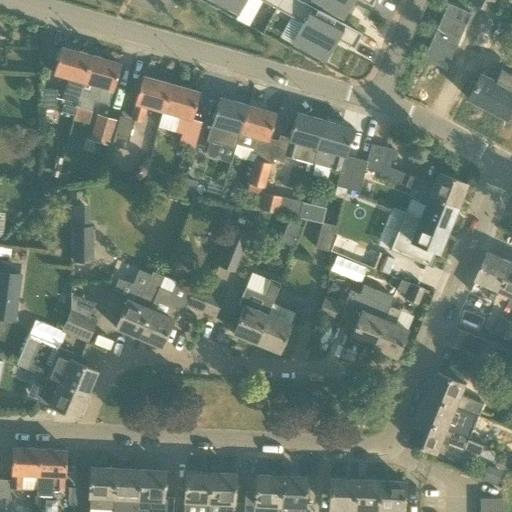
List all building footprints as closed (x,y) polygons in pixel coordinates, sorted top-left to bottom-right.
[(241,0),(266,0),(275,5),(277,0),(215,0),(236,11),(241,0)] [(300,0),(277,0),(275,5),(302,19),(291,40),(323,57),(332,41),(329,40),(332,34),(351,44),(358,31),(300,0)] [(369,0),(312,0),(341,15),(348,0),(365,0),(369,2),(369,0)] [(495,0),(473,0),(472,3),(489,12),(495,0)] [(449,4),(423,60),(446,70),(471,14),(449,4)] [(74,116),(77,107),(75,106),(89,55),(61,47),(53,74),(68,78),(61,103),(64,104),(61,112),(74,116)] [(92,111),(95,101),(109,105),(113,90),(114,90),(121,64),(89,55),(75,106),(77,107),(92,111)] [(469,97),(468,99),(505,118),(510,109),(511,109),(511,77),(501,72),(495,83),(480,75),(479,78),(475,75),(465,94),(469,97)] [(164,111),(171,84),(143,76),(135,103),(136,104),(132,119),(142,122),(147,107),(164,111)] [(159,127),(176,131),(183,133),(180,144),(195,148),(202,122),(192,119),(200,92),(171,84),(164,111),(159,127)] [(56,111),(58,90),(43,90),(42,110),(56,111)] [(241,133),(248,106),(219,98),(211,125),(212,125),(208,141),(219,144),(223,128),(240,133),(241,133)] [(237,144),(253,149),(252,153),(263,156),(267,141),(268,141),(276,114),(248,106),(241,133),(240,133),(237,144)] [(290,141),(286,156),(316,165),(326,122),(296,113),(289,141),(290,141)] [(90,140),(110,146),(117,121),(97,115),(90,140)] [(119,121),(112,146),(126,150),(133,125),(119,121)] [(349,190),(357,159),(346,156),(353,129),(326,122),(316,165),(341,171),(337,186),(349,190)] [(381,177),(421,193),(457,208),(467,184),(439,173),(434,185),(390,168),(395,151),(372,145),(367,162),(366,165),(365,170),(380,174),(381,177)] [(367,162),(357,159),(349,190),(359,193),(365,170),(366,165),(367,162)] [(272,164),(256,160),(254,160),(248,184),(249,184),(247,192),(262,196),(264,189),(265,189),(272,164)] [(69,183),(69,174),(58,173),(58,183),(69,183)] [(195,194),(198,182),(185,180),(182,191),(195,194)] [(349,190),(337,186),(334,197),(346,200),(349,190)] [(276,212),(280,196),(264,192),(263,197),(260,208),(276,212)] [(448,231),(457,208),(421,193),(418,202),(426,205),(420,219),(448,231)] [(280,196),(276,212),(280,213),(298,217),(302,205),(303,202),(280,196)] [(73,226),(73,263),(93,263),(93,225),(86,225),(86,217),(71,217),(71,226),(73,226)] [(439,253),(448,231),(420,219),(406,254),(422,260),(427,248),(439,253)] [(287,220),(279,242),(292,247),(300,225),(287,220)] [(329,252),(336,227),(323,224),(316,248),(329,252)] [(234,230),(220,265),(235,272),(249,236),(234,230)] [(358,246),(359,244),(338,235),(331,252),(374,269),(381,253),(371,249),(370,251),(358,246)] [(500,291),(511,263),(489,253),(472,292),(495,302),(500,291)] [(511,309),(511,263),(500,291),(511,296),(511,298),(508,307),(511,309)] [(19,285),(21,275),(0,272),(0,318),(15,321),(19,285)] [(137,337),(158,289),(163,277),(153,272),(145,290),(141,288),(119,280),(113,294),(106,309),(120,315),(115,328),(137,337)] [(256,343),(272,304),(281,284),(270,279),(263,295),(246,288),(239,305),(244,307),(233,334),(256,343)] [(402,280),(397,291),(410,296),(408,301),(418,305),(424,289),(402,280)] [(209,292),(208,291),(195,286),(193,289),(186,306),(200,311),(209,292)] [(161,347),(173,320),(177,311),(167,300),(170,293),(158,289),(137,337),(161,347)] [(224,298),(218,296),(209,292),(200,311),(216,318),(224,298)] [(321,308),(337,315),(341,303),(326,297),(321,308)] [(375,349),(392,307),(380,303),(374,316),(361,311),(359,306),(351,303),(345,305),(338,324),(353,331),(350,339),(375,349)] [(272,304),(256,343),(279,353),(291,325),(290,324),(294,313),(272,304)] [(392,307),(375,349),(396,358),(408,330),(395,325),(400,311),(392,307)] [(337,315),(321,308),(318,316),(333,323),(337,315)] [(465,309),(458,324),(459,324),(469,329),(481,333),(487,318),(465,309)] [(66,322),(93,333),(98,321),(71,310),(71,312),(69,317),(68,317),(66,322)] [(505,338),(511,322),(502,318),(495,333),(505,338)] [(88,342),(93,333),(66,322),(62,331),(88,342)] [(457,329),(450,345),(486,359),(492,344),(457,329)] [(73,361),(76,355),(60,348),(53,367),(34,359),(29,370),(48,378),(53,380),(87,395),(97,372),(73,361)] [(430,396),(457,408),(480,417),(485,405),(462,395),(467,384),(439,373),(430,396)] [(87,395),(53,380),(50,388),(45,386),(39,401),(50,405),(50,406),(78,418),(87,395)] [(447,431),(457,408),(430,396),(420,420),(447,431)] [(481,456),(485,447),(469,440),(447,431),(420,420),(411,442),(439,453),(443,443),(465,452),(466,450),(481,456)] [(38,476),(39,449),(12,448),(11,489),(21,490),(22,475),(38,476)] [(64,492),(66,450),(39,449),(38,476),(37,490),(64,492)] [(113,511),(116,469),(90,467),(89,497),(90,497),(90,509),(113,511)] [(138,511),(140,470),(116,469),(113,511),(127,511),(126,511),(138,511)] [(149,511),(150,500),(162,501),(163,501),(165,471),(140,470),(138,511),(149,511)] [(208,511),(209,503),(210,473),(186,472),(183,511),(208,511)] [(233,511),(236,474),(210,473),(209,503),(208,511),(233,511)] [(279,511),(281,477),(256,475),(255,505),(245,504),(244,511),(279,511)] [(279,511),(303,511),(303,508),(305,508),(306,478),(281,477),(279,511)] [(353,511),(355,480),(330,479),(329,509),(343,509),(342,511),(353,511)] [(379,511),(380,481),(355,480),(353,511),(364,511),(365,510),(378,511),(379,511)] [(403,511),(405,482),(380,481),(379,511),(378,511),(403,511)] [(0,511),(11,511),(12,500),(0,499),(0,511)] [(502,511),(502,499),(480,499),(480,511),(502,511)]
